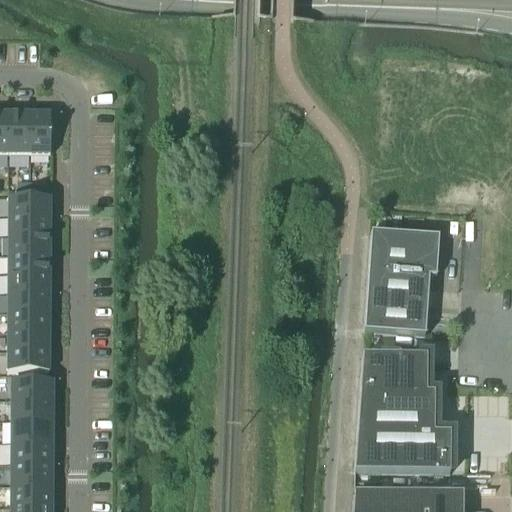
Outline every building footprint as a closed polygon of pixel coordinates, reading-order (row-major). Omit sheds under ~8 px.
[(7,118),(7,159),(29,159),(29,118),(7,118)] [(49,159),(49,118),(29,118),(29,159),(49,159)] [(17,187),(17,196),(29,196),(29,187),(17,187)] [(29,187),(29,196),(40,196),(41,187),(29,187)] [(49,202),(7,202),(7,222),(49,222),(49,202)] [(375,217),(374,233),(383,234),(384,218),(375,217)] [(49,241),(49,222),(7,222),(7,241),(49,241)] [(370,236),(363,336),(424,340),(428,282),(435,282),(438,241),(370,236)] [(48,261),(49,241),(7,241),(7,260),(48,261)] [(7,280),(48,280),(48,261),(7,260),(7,280)] [(7,299),(48,299),(48,280),(7,280),(7,299)] [(7,318),(48,318),(48,299),(7,299),(7,318)] [(7,337),(48,337),(48,318),(7,318),(7,337)] [(7,356),(48,357),(48,337),(7,337),(7,356)] [(48,377),(48,357),(7,356),(6,377),(48,377)] [(362,360),(359,397),(425,398),(425,361),(362,360)] [(52,405),(52,385),(10,385),(10,405),(52,405)] [(359,397),(356,437),(433,438),(433,398),(425,398),(359,397)] [(51,427),(52,405),(10,405),(10,426),(51,427)] [(51,448),(51,427),(10,426),(10,448),(51,448)] [(449,438),(433,438),(356,437),(353,477),(448,478),(449,438)] [(51,470),(51,448),(10,448),(10,470),(51,470)] [(51,491),(51,470),(10,470),(10,491),(51,491)] [(50,511),(51,491),(10,491),(9,511),(50,511)] [(353,497),(352,511),(461,511),(462,498),(353,497)]
